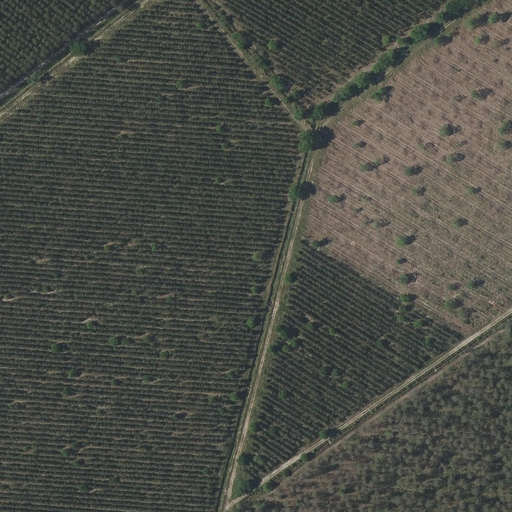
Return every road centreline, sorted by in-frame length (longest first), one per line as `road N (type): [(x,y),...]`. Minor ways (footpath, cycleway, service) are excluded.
road 1 (track): [(229,511),(322,135),(341,108),(480,0)]
road 2 (track): [(230,506),(511,313)]
road 3 (track): [(153,0),(0,118)]
road 4 (track): [(322,135),(203,0)]
road 5 (track): [(124,0),(0,96)]
